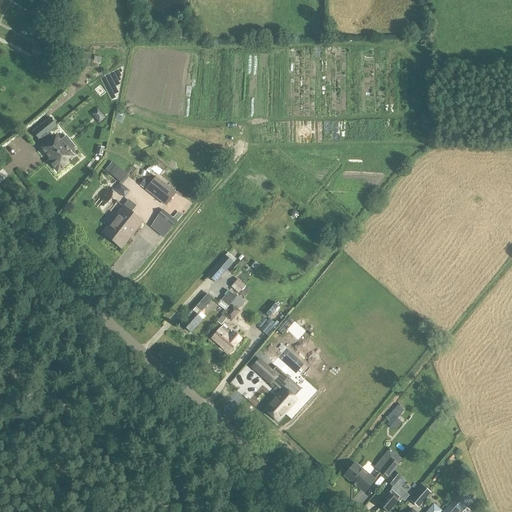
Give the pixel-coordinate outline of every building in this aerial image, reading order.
[(39,141),(41,139),(46,146),(42,149),(51,160),(49,161),(58,172),(67,165),(66,163),(73,157),(68,151),(69,150),(67,148),(66,149),(56,137),(53,140),(48,134),(56,127),(50,119),(33,133),(39,141)] [(110,174),(121,183),(127,176),(116,166),(110,174)] [(151,185),(146,191),(166,206),(176,193),(156,178),(151,185)] [(145,180),(140,186),(146,191),(151,185),(145,180)] [(124,208),(103,235),(121,249),(142,222),(131,213),(136,207),(129,201),(124,208)] [(177,222),(162,210),(157,216),(172,229),(177,222)] [(225,255),(207,276),(216,284),(234,263),(225,255)] [(246,287),(240,295),(244,298),(251,290),(246,287)] [(181,325),(191,334),(202,321),(197,317),(212,299),(207,295),(192,313),(191,312),(186,317),(187,318),(181,325)] [(236,298),(231,304),(238,311),(245,302),(238,296),(236,298)] [(224,316),(231,322),(239,312),(232,306),(224,316)] [(212,339),(229,354),(237,344),(240,340),(233,333),(232,334),(223,327),(220,330),(220,329),(212,339)] [(301,390),(301,389),(298,392),(287,382),(290,379),(276,367),(272,372),(260,361),(253,368),(271,384),(272,383),(282,392),(265,410),(278,421),(296,401),(294,398),(301,390)] [(396,407),(387,418),(390,421),(387,425),(393,430),(401,422),(398,419),(403,413),(396,407)] [(389,449),(374,468),(388,479),(399,465),(399,464),(402,460),(389,449)] [(355,464),(345,477),(352,483),(352,484),(356,488),(357,487),(364,494),(375,481),(355,464)] [(392,487),(394,488),(398,483),(401,478),(395,473),(387,482),(392,487)] [(383,500),(378,506),(385,511),(389,511),(390,511),(394,511),(401,505),(398,502),(400,500),(401,501),(408,492),(398,483),(394,488),(392,487),(389,491),(391,492),(389,494),(387,493),(382,499),(383,500)] [(411,501),(418,508),(430,495),(422,488),(411,501)] [(458,511),(470,499),(462,492),(443,511),(458,511)]
